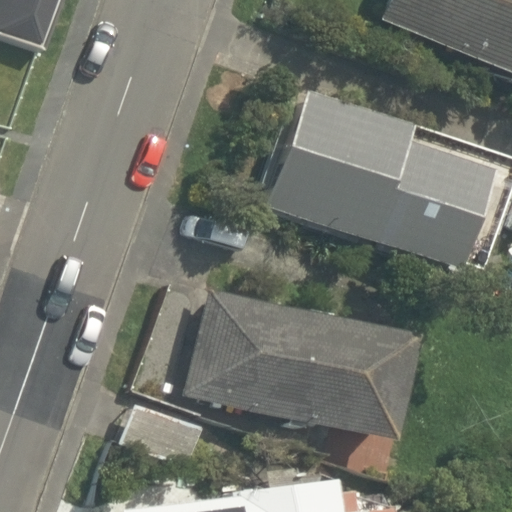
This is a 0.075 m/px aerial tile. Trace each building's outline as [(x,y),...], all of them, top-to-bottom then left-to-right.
[(511,0),(373,0),(364,21),(509,86),(511,85),(511,0)] [(434,271),(469,173),(385,143),(390,127),(290,92),(250,207),(434,271)] [(388,336),(195,291),(171,397),(365,443),(388,336)] [(187,430),(121,406),(105,444),(172,470),(187,430)] [(363,511),(363,510),(345,511),(330,511),(327,492),(299,497),(297,483),(206,494),(207,498),(105,510),(104,511),(363,511)]
